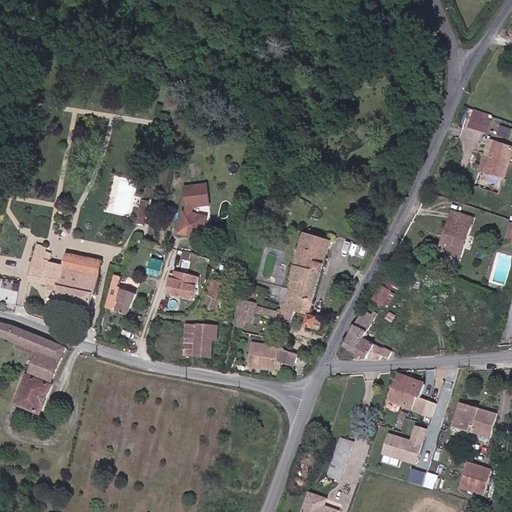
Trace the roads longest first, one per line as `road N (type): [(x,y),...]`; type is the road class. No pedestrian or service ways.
road 1 (unclassified): [(462,74),(419,181),(324,364)]
road 2 (residential): [(0,312),(100,352),(307,400)]
road 3 (residential): [(324,364),(511,356)]
